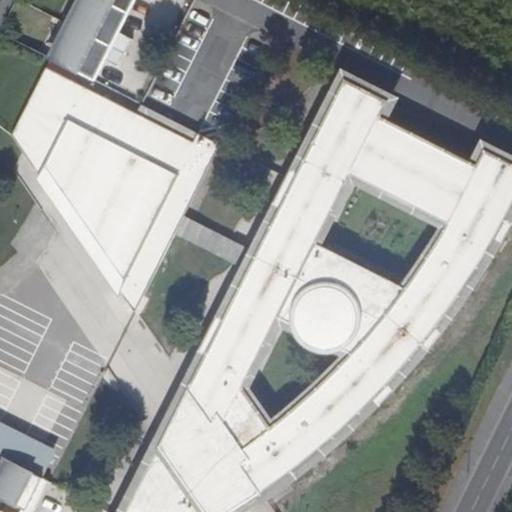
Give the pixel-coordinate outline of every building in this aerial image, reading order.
[(96,86),(102,75),(106,66),(118,73),(132,45),(120,39),(139,0),(140,0),(152,6),(155,0),(84,0),(58,51),(51,63),(96,86)] [(141,262),(144,256),(168,211),(184,219),(220,151),(196,139),(191,147),(137,118),(47,73),(12,140),(56,204),(60,201),(69,215),(120,292),(117,295),(133,318),(158,271),(141,262)] [(263,502),(282,489),(330,451),(354,429),(393,391),(420,360),(460,307),(481,276),(511,221),(511,169),(496,161),(489,176),(374,117),(380,102),(344,83),(311,149),(311,152),(298,178),(280,212),(282,213),(264,267),(282,277),(267,307),(260,304),(247,302),(234,301),(233,304),(186,395),(206,422),(179,476),(159,448),(126,511),(229,511),(258,495),(263,502)] [(141,111),(137,118),(191,147),(196,139),(141,111)] [(120,292),(69,215),(60,201),(56,204),(60,210),(117,295),(120,292)] [(168,211),(144,256),(141,262),(158,271),(161,265),(184,219),(168,211)] [(282,213),(280,212),(234,301),(247,302),(260,304),(267,307),(282,277),(264,267),(282,213)] [(206,422),(186,395),(159,448),(179,476),(206,422)] [(27,510),(45,479),(7,460),(0,473),(0,497),(23,509),(27,510)] [(35,511),(51,483),(45,479),(27,510),(23,509),(21,511),(35,511)] [(254,511),(265,506),(263,502),(258,495),(229,511),(254,511)]
